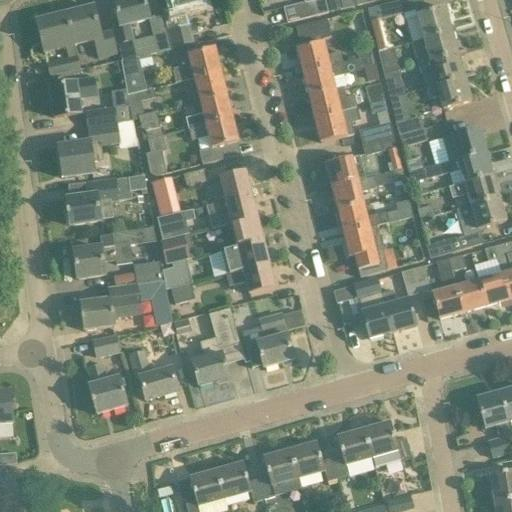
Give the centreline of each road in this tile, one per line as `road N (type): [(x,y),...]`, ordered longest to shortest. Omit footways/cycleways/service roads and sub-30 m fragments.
road 1 (residential): [(341,392),(245,0)]
road 2 (residential): [(42,351),(0,51)]
road 3 (residential): [(113,458),(341,392)]
road 4 (residential): [(453,511),(429,367)]
